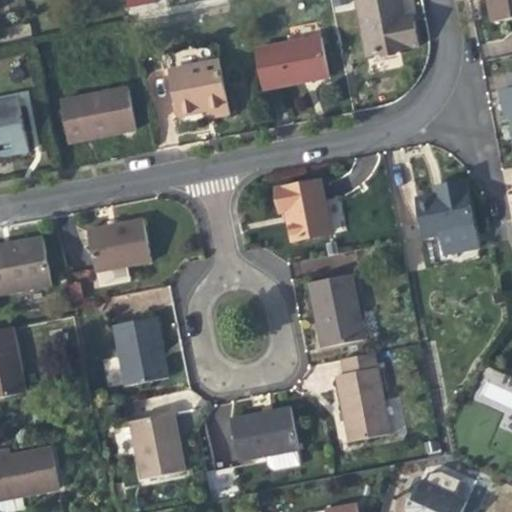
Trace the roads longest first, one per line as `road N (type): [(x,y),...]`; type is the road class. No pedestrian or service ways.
road 1 (residential): [(200,166),(357,138),(401,120),(438,79),(439,0)]
road 2 (residential): [(226,272),(253,277),(268,295),(277,344),(270,366),(256,373),(233,379),(207,369),(191,308),(206,279)]
road 3 (residential): [(0,205),(200,166)]
